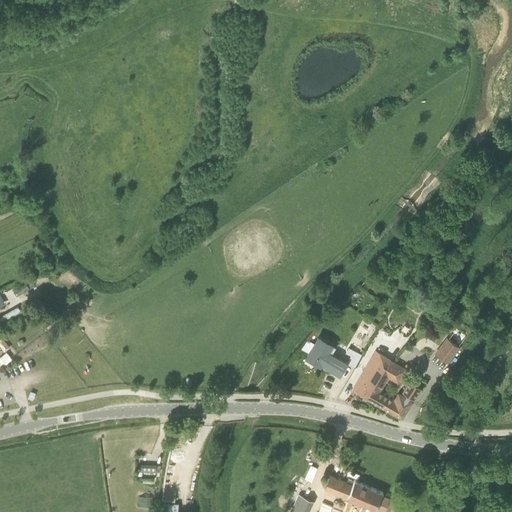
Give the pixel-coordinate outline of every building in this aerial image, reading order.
[(17,296),(31,288),(26,281),(26,280),(13,288),(17,296)] [(7,311),(8,317),(19,315),(18,309),(7,311)] [(472,339),(476,333),(468,328),(464,334),(472,339)] [(347,362),(331,353),(336,346),(319,336),(306,358),(320,366),(322,362),(325,364),(324,365),(340,374),(347,362)] [(448,338),(437,352),(448,361),(459,347),(448,338)] [(351,356),(354,349),(349,346),(345,353),(351,356)] [(353,390),(383,407),(389,397),(377,390),(386,376),(381,372),(389,358),(375,350),(353,390)] [(406,368),(389,358),(381,372),(386,376),(398,383),(406,368)] [(186,377),(184,387),(187,388),(192,386),(193,380),(189,378),(186,377)] [(390,396),(383,407),(402,418),(412,402),(407,399),(409,396),(414,399),(421,388),(409,380),(402,391),(407,394),(405,397),(399,394),(396,399),(390,396)] [(347,496),(379,510),(380,509),(384,511),(390,499),(382,495),(383,492),(354,480),(353,481),(348,479),(346,482),(330,475),(325,486),(347,496)] [(177,511),(179,503),(162,502),(161,511),(177,511)]
